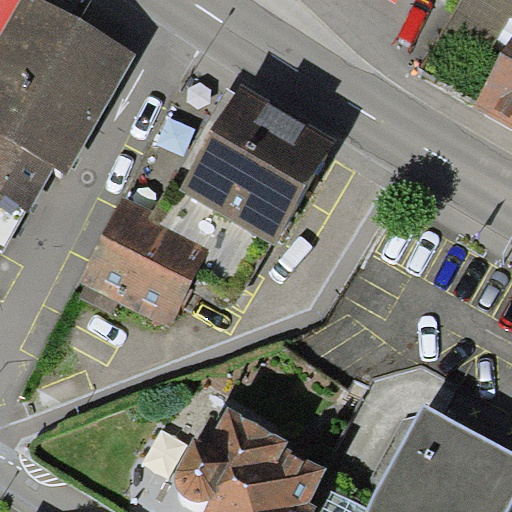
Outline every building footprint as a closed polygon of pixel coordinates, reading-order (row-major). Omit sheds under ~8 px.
[(35,205),(130,46),(53,0),(22,0),(0,38),(0,202),(8,189),(35,205)] [(511,47),(487,93),(511,106),(511,47)] [(270,251),(317,165),(226,116),(180,202),(270,251)] [(165,329),(202,252),(116,210),(78,288),(165,329)] [(306,511),(330,467),(219,410),(177,489),(206,504),(201,511),(306,511)] [(508,511),(511,505),(511,470),(416,421),(368,511),(508,511)]
